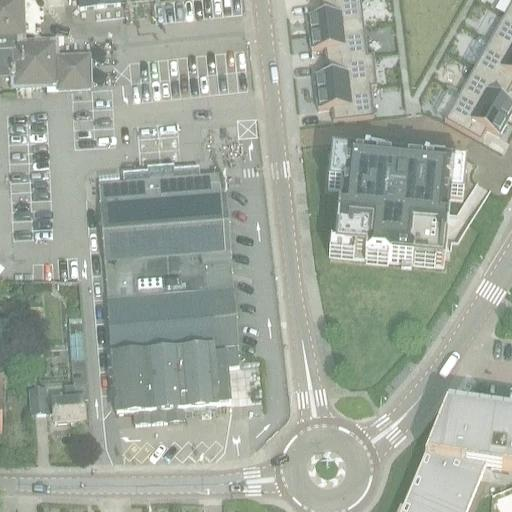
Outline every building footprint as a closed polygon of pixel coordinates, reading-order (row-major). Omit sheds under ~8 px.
[(0,0),(0,79),(13,79),(14,88),(27,88),(57,87),(57,92),(89,91),(89,87),(88,59),(54,60),(54,46),(17,47),(17,38),(23,38),(21,0),(0,0)] [(77,0),(79,11),(120,7),(119,0),(77,0)] [(320,17),(306,18),(308,36),(363,30),(359,0),(358,0),(318,5),(320,17)] [(511,0),(499,0),(493,11),(504,17),(503,18),(511,23),(511,0)] [(511,23),(503,18),(488,44),(511,57),(511,23)] [(363,30),(308,36),(310,53),(324,52),(325,64),(366,59),(363,30)] [(478,39),(464,64),(474,70),(510,91),(511,86),(511,57),(488,44),(488,45),(478,39)] [(326,76),(313,78),(315,96),(370,89),(370,90),(376,90),(372,58),(366,59),(325,64),(326,76)] [(474,70),(459,96),(507,124),(511,114),(511,106),(504,102),(510,91),(474,70)] [(370,89),(315,96),(317,113),(330,112),(332,125),(373,120),(370,90),(370,89)] [(447,92),(434,115),(445,121),(443,124),(480,144),(486,133),(498,139),(507,124),(459,96),(458,98),(447,92)] [(331,157),(327,191),(339,192),(333,259),(443,270),(448,219),(449,203),(461,204),(465,170),(452,169),(422,166),(422,164),(421,164),(422,160),(423,160),(423,157),(420,157),(420,158),(415,157),(415,156),(413,156),(413,157),(408,157),(408,156),(406,155),(406,156),(401,156),(401,155),(398,155),(398,158),(399,158),(398,162),(397,164),(331,157)] [(99,188),(100,209),(99,209),(104,280),(106,305),(105,305),(109,361),(111,361),(115,418),(132,417),(133,429),(183,425),(182,413),(215,410),(215,408),(229,407),(226,372),(237,371),(237,351),(233,295),(232,295),(229,256),(230,256),(226,199),(225,199),(223,178),(99,188)] [(0,315),(19,316),(20,296),(0,295),(0,315)] [(79,322),(67,323),(68,337),(81,336),(79,322)] [(65,404),(52,405),(53,427),(83,424),(82,403),(86,402),(81,336),(68,337),(72,388),(64,389),(65,404)] [(29,407),(30,419),(48,418),(45,392),(28,393),(29,407)] [(445,411),(402,511),(467,511),(485,470),(511,474),(511,473),(511,420),(447,412),(445,411)]
